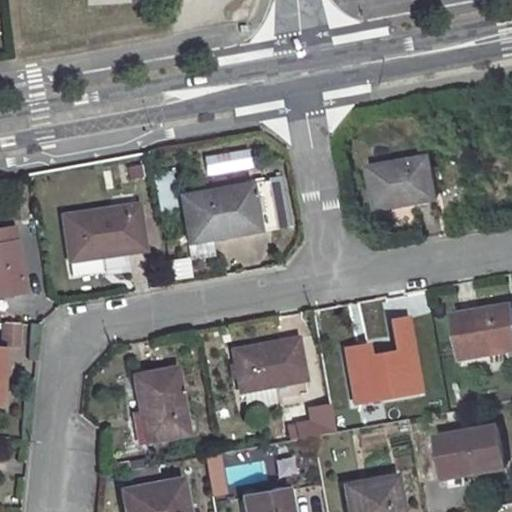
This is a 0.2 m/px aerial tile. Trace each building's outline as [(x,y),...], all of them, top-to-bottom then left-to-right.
[(207,176),(251,170),(249,150),(204,156),(207,176)] [(429,158),(368,169),(376,211),(437,201),(429,158)] [(230,235),(229,231),(275,223),(267,181),(179,196),(187,242),(230,235)] [(138,206),(62,216),(72,277),(101,272),(100,258),(145,250),(138,206)] [(13,226),(0,227),(0,298),(26,294),(13,226)] [(189,259),(171,261),(173,281),(191,279),(189,259)] [(511,309),(511,307),(455,316),(464,360),(511,351),(511,309)] [(297,339),(231,350),(239,391),(241,390),(244,406),(275,400),(273,384),(305,379),(297,339)] [(366,346),(345,351),(347,365),(369,361),(368,357),(366,346)] [(369,361),(347,365),(354,403),(419,391),(412,349),(368,357),(369,361)] [(175,369),(132,375),(138,411),(130,413),(136,443),(187,434),(175,369)] [(335,431),(331,411),(319,413),(322,433),(335,431)] [(319,427),(303,430),(304,435),(320,433),(319,427)] [(499,428),(437,439),(444,480),(506,468),(499,428)] [(290,432),(275,435),(276,441),(291,438),(290,432)] [(292,456),(274,459),(278,480),(295,477),(292,456)] [(149,458),(140,459),(141,467),(150,466),(149,458)] [(140,459),(127,461),(129,469),(141,467),(140,459)] [(127,461),(115,464),(117,472),(129,469),(127,461)] [(258,463),(224,468),(227,482),(260,476),(258,463)] [(129,469),(132,484),(158,478),(155,465),(150,466),(141,467),(129,469)] [(401,511),(394,476),(344,485),(348,511),(401,511)] [(185,511),(179,480),(121,490),(125,511),(185,511)] [(289,511),(286,489),(244,497),(245,511),(289,511)]
